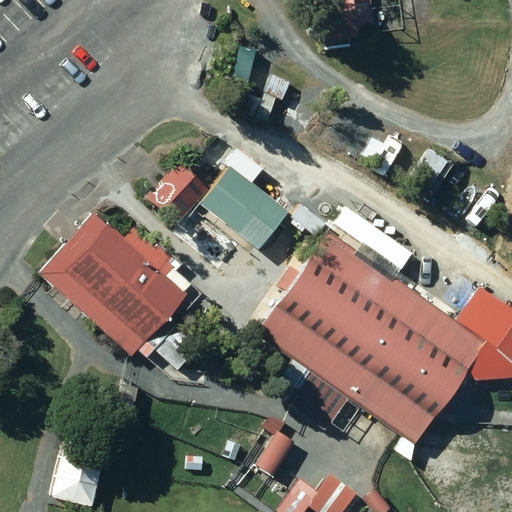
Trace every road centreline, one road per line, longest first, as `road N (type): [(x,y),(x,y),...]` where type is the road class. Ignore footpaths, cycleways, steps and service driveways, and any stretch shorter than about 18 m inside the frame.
road 1 (track): [(133,90),(236,126),(392,206),(511,300)]
road 2 (track): [(258,0),(324,78),(421,136),(471,132),(507,106),(511,81)]
